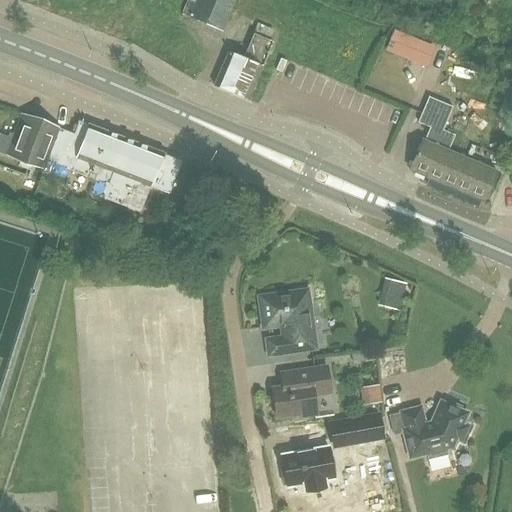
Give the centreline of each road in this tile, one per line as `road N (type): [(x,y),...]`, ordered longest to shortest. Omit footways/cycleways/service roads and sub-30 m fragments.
road 1 (primary): [(511,258),(0,40)]
road 2 (residential): [(267,511),(227,291)]
